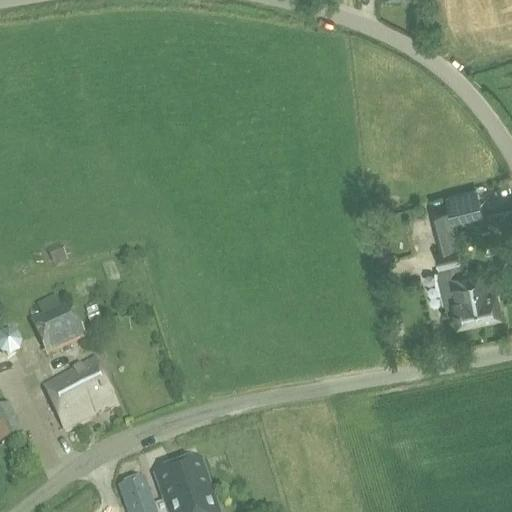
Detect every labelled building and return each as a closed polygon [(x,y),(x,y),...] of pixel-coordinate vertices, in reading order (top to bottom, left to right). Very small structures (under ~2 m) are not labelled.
[(452,223),(483,215),(477,188),(445,195),(452,223)] [(442,251),(457,247),(448,212),(433,216),(442,251)] [(457,248),(457,247),(442,251),(439,252),(434,253),(438,269),(461,264),(457,248)] [(474,321),(466,275),(464,276),(461,264),(438,269),(436,282),(441,304),(453,301),(458,324),(474,321)] [(488,271),(466,275),(474,321),(500,315),(495,292),(492,292),(488,271)] [(86,339),(70,303),(62,306),(58,296),(36,306),(41,316),(30,321),(46,358),(60,351),(76,344),(86,339)] [(74,373),(44,387),(64,430),(94,416),(116,406),(94,360),(73,371),(74,373)] [(8,405),(0,408),(0,445),(22,435),(8,405)] [(164,502),(167,511),(218,511),(201,462),(156,478),(164,502)] [(167,511),(164,502),(163,503),(153,506),(145,480),(119,489),(127,511),(167,511)]
